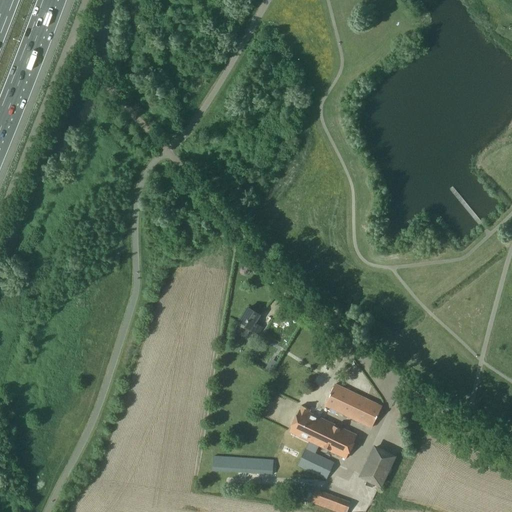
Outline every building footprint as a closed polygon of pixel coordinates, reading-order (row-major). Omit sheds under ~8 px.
[(260,315),(248,307),(239,322),(251,330),(252,329),(259,334),(262,328),(255,323),(260,315)] [(382,406),(335,384),(325,405),(372,427),(382,406)] [(302,405),(290,430),(310,440),(298,465),(327,478),(334,463),(315,454),(320,445),(325,447),(329,449),(329,450),(346,458),(357,436),(308,413),(310,409),(302,405)] [(363,475),(380,483),(393,457),(375,448),(363,475)] [(273,474),(274,460),(214,456),(212,470),(273,474)] [(310,501),(338,511),(346,511),(351,502),(315,489),(310,501)]
